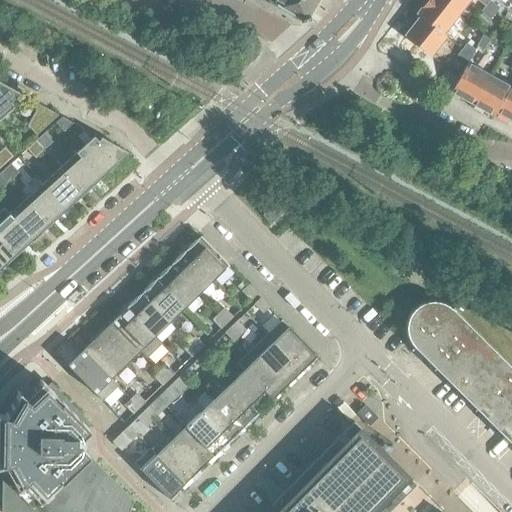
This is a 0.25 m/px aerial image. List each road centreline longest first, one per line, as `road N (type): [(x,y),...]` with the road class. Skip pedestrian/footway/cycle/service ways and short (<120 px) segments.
road 1 (residential): [(367,353),(186,172)]
road 2 (tertiary): [(0,340),(186,172)]
road 3 (residential): [(211,511),(367,353)]
road 4 (residential): [(186,172),(115,117),(0,54)]
road 5 (residential): [(511,153),(471,146),(317,59)]
road 6 (residential): [(511,495),(367,353)]
road 7 (tertiary): [(186,172),(317,59)]
